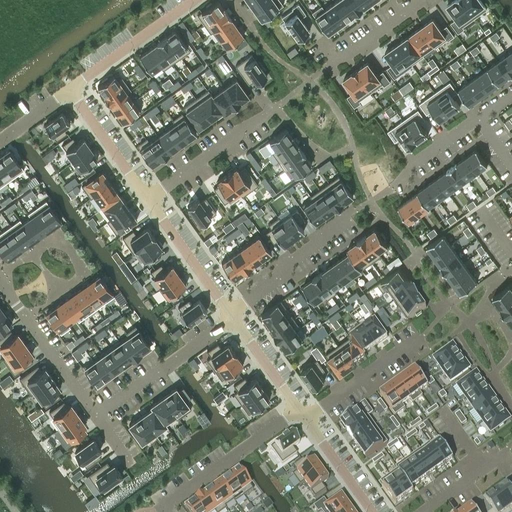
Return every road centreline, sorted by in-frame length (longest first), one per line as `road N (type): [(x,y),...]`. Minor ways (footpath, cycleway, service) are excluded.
road 1 (residential): [(95,416),(231,315)]
road 2 (residential): [(163,511),(298,411)]
road 3 (residential): [(231,315),(355,209)]
road 4 (residential): [(0,284),(95,416)]
road 5 (residential): [(147,198),(277,105)]
road 6 (residential): [(192,0),(67,88)]
road 7 (residential): [(511,96),(391,186)]
road 8 (residential): [(304,421),(421,337)]
road 9 (residential): [(147,198),(231,315)]
road 10 (residential): [(67,88),(147,198)]
